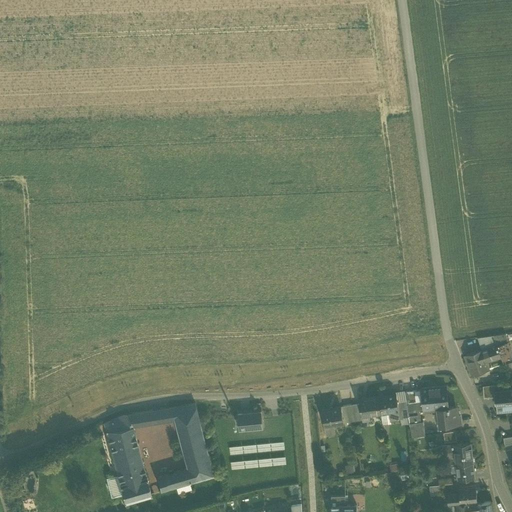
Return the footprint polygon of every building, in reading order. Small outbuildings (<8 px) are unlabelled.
[(506,355),(509,363),(511,361),(511,354),(505,333),(478,337),(483,351),(503,345),(505,349),(506,355)] [(493,367),(490,359),(489,354),(505,349),(503,345),(483,351),(467,356),(473,373),(493,367)] [(506,355),(505,349),(489,354),(490,359),(506,355)] [(484,385),(485,396),(496,395),(496,390),(503,389),(502,383),(484,385)] [(424,410),(438,408),(449,407),(449,406),(447,385),(421,388),(421,389),(417,390),(419,399),(422,398),(424,410)] [(498,400),(498,410),(511,408),(511,388),(503,389),(496,390),(496,395),(497,400),(498,400)] [(417,390),(405,392),(406,400),(407,404),(419,403),(419,399),(417,390)] [(396,393),(398,401),(406,400),(405,392),(396,393)] [(381,412),(389,411),(399,410),(398,401),(396,393),(378,395),(359,398),(360,403),(363,419),(371,418),(370,414),(381,412)] [(407,404),(406,400),(398,401),(399,410),(400,418),(409,416),(408,411),(407,404)] [(176,420),(188,467),(192,480),(214,474),(195,403),(172,406),(176,420)] [(360,403),(352,404),(355,421),(363,419),(360,403)] [(419,403),(407,404),(408,411),(420,410),(420,406),(419,403)] [(344,422),(355,421),(352,404),(342,406),(344,422)] [(455,405),(449,406),(449,407),(438,408),(440,425),(460,423),(459,414),(456,414),(455,405)] [(172,406),(129,413),(133,427),(176,420),(172,406)] [(322,409),(327,434),(335,433),(334,424),(344,423),(344,422),(342,406),(322,409)] [(240,429),(263,427),(262,409),(238,411),(240,429)] [(400,418),(399,410),(389,411),(390,419),(400,418)] [(409,416),(410,423),(421,422),(420,410),(408,411),(409,416)] [(391,423),(390,419),(389,411),(381,412),(383,424),(391,423)] [(117,475),(120,484),(146,477),(133,427),(129,413),(122,414),(104,422),(117,475)] [(423,421),(421,422),(410,423),(412,437),(425,435),(423,421)] [(444,432),(445,442),(457,440),(456,430),(444,432)] [(511,435),(503,437),(505,450),(511,448),(511,435)] [(453,443),(453,444),(454,454),(455,463),(456,463),(473,461),(471,441),(453,443)] [(445,456),(454,454),(453,444),(443,445),(445,456)] [(456,463),(457,473),(458,478),(475,476),(473,461),(456,463)] [(190,481),(192,480),(188,467),(157,476),(161,490),(176,485),(190,481)] [(120,484),(117,475),(106,478),(111,497),(122,494),(120,484)] [(122,494),(124,501),(151,493),(147,476),(146,477),(120,484),(122,494)] [(190,481),(176,485),(179,493),(192,489),(190,481)] [(444,491),(443,484),(430,486),(430,493),(444,491)] [(459,487),(460,492),(461,502),(477,500),(476,485),(459,487)] [(457,502),(461,502),(460,492),(448,493),(449,503),(457,502)] [(478,502),(477,500),(461,502),(457,502),(458,511),(493,511),(492,500),(478,502)] [(301,511),(301,503),(291,505),(292,511),(301,511)]
